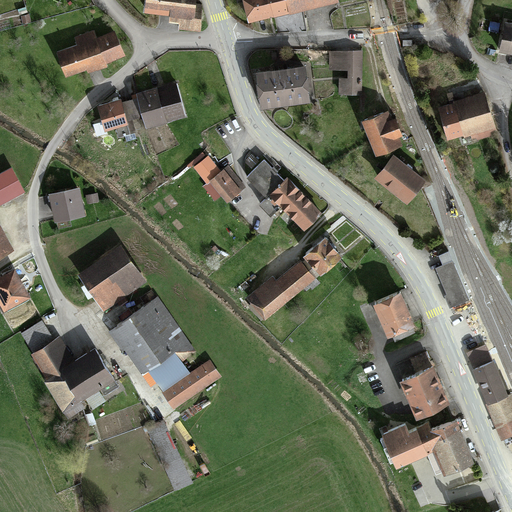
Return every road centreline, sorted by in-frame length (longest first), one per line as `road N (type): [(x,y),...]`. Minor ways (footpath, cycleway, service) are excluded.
road 1 (tertiary): [(511,498),(419,281),(376,227),(265,133),(243,98),(226,41)]
road 2 (residential): [(152,49),(71,119),(37,176),(35,248),(82,341)]
road 3 (residential): [(226,41),(371,34)]
